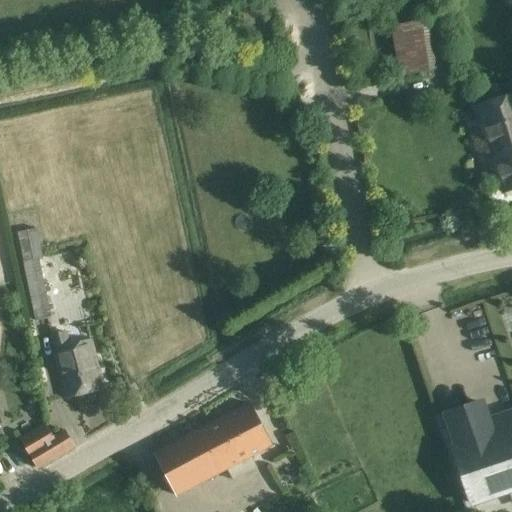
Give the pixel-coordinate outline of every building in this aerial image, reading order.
[(276,0),(278,11),(291,10),(290,0),(276,0)] [(435,30),(400,36),(407,82),(442,76),(435,30)] [(511,94),(475,106),(503,193),(511,190),(511,94)] [(439,139),(444,157),(448,156),(455,179),(469,175),(463,151),(457,134),(439,139)] [(17,234),(35,321),(51,318),(40,259),(43,258),(37,230),(17,234)] [(49,336),(52,349),(64,398),(103,388),(91,339),(70,344),(67,332),(49,336)] [(511,427),(492,434),(482,403),(445,416),(456,446),(453,447),(472,504),(511,490),(511,427)] [(272,447),(258,422),(249,404),(154,454),(177,497),(227,470),(233,482),(258,469),(252,457),(272,447)] [(45,424),(20,439),(37,468),(74,446),(66,432),(54,439),(45,424)]
